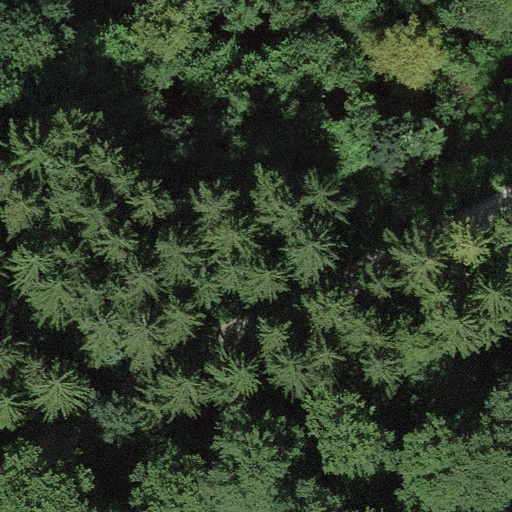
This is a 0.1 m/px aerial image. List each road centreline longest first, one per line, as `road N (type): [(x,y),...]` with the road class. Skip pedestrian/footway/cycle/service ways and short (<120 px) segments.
road 1 (track): [(0,463),(210,337),(351,276),(511,188)]
road 2 (track): [(351,276),(405,183),(511,70)]
